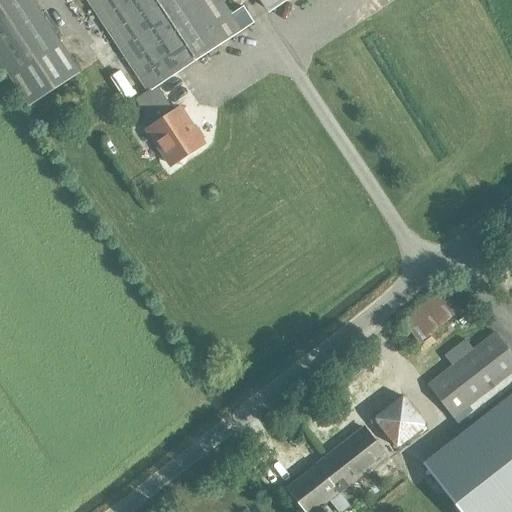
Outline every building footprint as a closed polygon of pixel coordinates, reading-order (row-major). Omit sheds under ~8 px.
[(0,0),(0,61),(30,107),(80,74),(31,0),(0,0)] [(88,0),(149,91),(137,99),(135,100),(153,128),(148,131),(171,166),(204,145),(180,110),(175,113),(158,86),(241,32),(219,0),(88,0)] [(264,0),(271,11),(287,0),(264,0)] [(128,98),(139,92),(124,68),(114,75),(128,98)] [(442,287),(404,320),(423,342),(461,309),(442,287)] [(454,419),(511,373),(511,354),(496,333),(473,351),(466,341),(445,358),(453,367),(428,387),(454,419)] [(397,449),(427,425),(403,395),(373,419),(397,449)] [(460,511),(511,511),(511,399),(425,467),(460,511)] [(339,494),(386,457),(365,429),(288,489),(305,511),(316,511),(329,502),(337,511),(342,511),(349,507),(339,494)]
